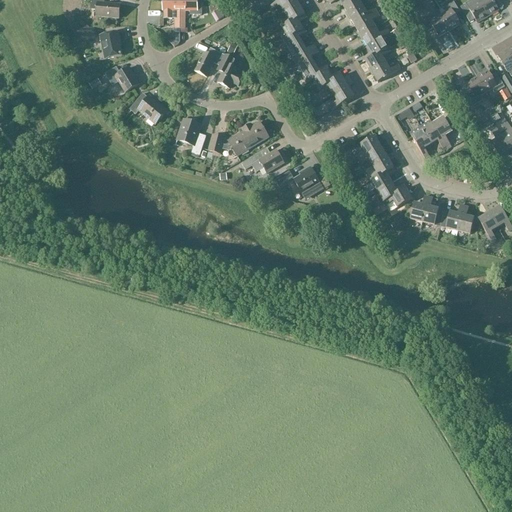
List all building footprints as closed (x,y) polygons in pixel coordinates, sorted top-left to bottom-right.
[(119,20),(120,6),(105,4),(104,0),(91,0),(90,10),(97,11),(96,17),(119,20)] [(284,14),(298,5),(295,0),(283,0),(270,8),(272,12),(280,7),(284,14)] [(354,0),(343,7),(349,17),(363,9),(359,2),(362,0),(354,0)] [(413,3),(411,0),(403,0),(400,2),(404,8),(413,3)] [(470,0),(469,1),(470,2),(461,8),(470,23),(475,20),(478,24),(488,18),(477,0),(470,0)] [(499,0),(477,0),(479,3),(488,18),(499,12),(498,11),(504,8),(499,0)] [(163,12),(164,12),(164,20),(175,20),(175,33),(176,33),(176,42),(180,42),(180,33),(180,30),(180,23),(180,2),(163,1),(163,12)] [(180,23),(180,30),(180,33),(188,33),(188,29),(185,29),(185,12),(198,12),(198,2),(180,2),(180,23)] [(446,13),(440,17),(450,32),(460,26),(455,16),(460,13),(454,3),(444,9),(446,13)] [(298,5),(284,14),(288,21),(280,25),(282,29),(305,15),(298,5)] [(367,15),(363,9),(349,17),(355,28),(377,14),(375,10),(367,15)] [(450,32),(440,17),(435,20),(432,16),(427,11),(416,17),(420,23),(422,22),(428,32),(434,29),(439,38),(450,32)] [(380,18),(377,14),(355,28),(361,38),(376,29),(372,23),(380,18)] [(307,19),(305,15),(282,29),(288,39),(289,39),(303,31),(299,24),(307,19)] [(380,36),(376,29),(361,38),(367,48),(382,40),(390,35),(387,31),(380,36)] [(77,39),(95,38),(94,30),(76,31),(77,39)] [(289,39),(288,39),(282,43),(288,54),(302,45),(298,38),(306,34),(304,30),(303,31),(289,39)] [(398,30),(392,33),(399,44),(405,41),(398,30)] [(105,61),(122,57),(119,42),(120,42),(118,33),(100,37),(105,61)] [(382,40),(367,48),(371,55),(364,59),(366,63),(388,50),(382,40)] [(408,47),(405,42),(398,46),(401,51),(408,47)] [(227,53),(233,56),(238,47),(232,44),(227,53)] [(302,45),(288,54),(294,64),(316,51),(314,47),(306,52),(302,45)] [(219,67),(225,56),(211,49),(207,56),(204,54),(195,72),(207,78),(214,64),(219,67)] [(388,50),(366,63),(372,73),(386,65),(382,58),(390,54),(388,50)] [(316,51),(294,64),(300,74),(315,66),(311,59),(319,54),(316,51)] [(410,51),(408,52),(405,54),(411,64),(416,61),(410,51)] [(511,58),(508,51),(498,57),(508,74),(509,73),(511,78),(511,77),(511,58)] [(225,56),(219,67),(217,72),(222,75),(218,84),(230,90),(232,84),(239,88),(243,79),(237,75),(239,72),(232,68),(235,62),(225,56)] [(390,71),(386,65),(372,73),(378,84),(400,71),(398,67),(390,71)] [(319,72),(315,66),(300,74),(307,85),(314,81),(313,81),(328,72),(329,71),(327,68),(319,72)] [(126,94),(139,86),(129,69),(120,74),(117,68),(105,75),(113,87),(119,83),(126,94)] [(332,78),(328,72),(313,81),(314,81),(320,91),(342,78),(339,74),(332,78)] [(488,72),(477,78),(486,94),(492,90),(495,94),(505,88),(496,73),(491,77),(488,72)] [(511,94),(511,83),(510,80),(507,75),(502,78),(511,95),(511,94)] [(342,78),(320,91),(322,94),(330,90),(334,97),(348,88),(342,78)] [(486,94),(477,78),(467,84),(472,94),(467,97),(473,107),(489,98),(486,94)] [(89,84),(93,91),(102,86),(98,79),(89,84)] [(348,88),(334,97),(337,103),(330,108),(332,112),(354,98),(348,88)] [(150,98),(149,100),(143,95),(130,111),(136,116),(139,112),(155,125),(166,112),(150,98)] [(308,104),(313,101),(311,97),(305,100),(302,102),(304,107),(308,104)] [(493,107),(484,113),(489,120),(493,117),(498,114),(495,109),(493,107)] [(307,113),(310,119),(316,116),(312,109),(307,113)] [(433,125),(446,148),(450,145),(445,137),(452,133),(443,119),(433,125)] [(502,138),(497,130),(491,119),(485,123),(492,134),(496,141),(491,144),(500,160),(511,154),(502,138)] [(200,157),(205,141),(197,138),(201,127),(184,121),(177,141),(194,147),(192,154),(200,157)] [(420,128),(423,132),(431,146),(438,142),(443,150),(446,148),(433,125),(430,121),(420,128)] [(244,133),(228,142),(229,144),(233,150),(237,158),(269,139),(260,123),(252,128),(251,126),(242,131),(244,133)] [(507,135),(502,138),(511,154),(511,153),(511,132),(510,129),(511,129),(508,124),(502,127),(507,135)] [(431,146),(423,132),(412,138),(425,160),(429,158),(425,150),(431,146)] [(213,136),(209,152),(221,155),(222,150),(223,146),(225,139),(213,136)] [(359,162),(381,148),(375,138),(360,147),(365,154),(357,158),(359,162)] [(381,148),(359,162),(361,166),(369,161),(373,167),(387,159),(381,148)] [(261,153),(251,159),(242,165),(246,171),(252,167),(256,174),(264,169),(267,175),(284,165),(276,152),(264,159),(261,153)] [(348,169),(353,165),(347,155),(341,158),(348,169)] [(387,159),(373,167),(377,174),(369,179),(371,183),(393,169),(387,159)] [(321,193),(330,187),(322,173),(316,177),(311,169),(304,173),(305,174),(294,181),(302,195),(317,186),(321,193)] [(396,173),(393,169),(371,183),(377,193),(392,184),(388,178),(396,173)] [(392,184),(377,193),(384,203),(406,190),(404,186),(396,191),(392,184)] [(412,201),(406,190),(384,203),(386,207),(394,202),(398,209),(412,201)] [(423,224),(429,199),(425,198),(422,206),(415,204),(411,221),(423,224)] [(433,200),(429,199),(423,224),(435,227),(434,230),(439,231),(441,224),(444,212),(439,210),(439,208),(434,207),(434,209),(431,209),(433,200)] [(371,211),(375,218),(383,213),(379,207),(371,211)] [(458,215),(444,212),(441,224),(447,226),(446,230),(458,233),(465,208),(460,207),(458,215)] [(465,208),(458,233),(470,236),(474,220),(466,218),(469,209),(465,208)] [(489,215),(498,229),(504,225),(509,233),(511,231),(511,228),(500,208),(489,215)] [(498,229),(489,215),(479,221),(492,243),(496,241),(491,233),(498,229)]
